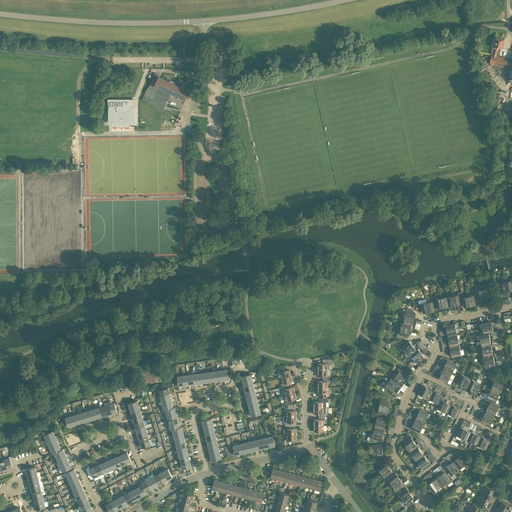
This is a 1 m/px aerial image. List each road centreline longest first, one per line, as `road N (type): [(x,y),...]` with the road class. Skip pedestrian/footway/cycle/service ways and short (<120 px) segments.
road 1 (tertiary): [(0,14),(185,22),(348,0)]
road 2 (unknown): [(188,126),(84,134),(84,164)]
